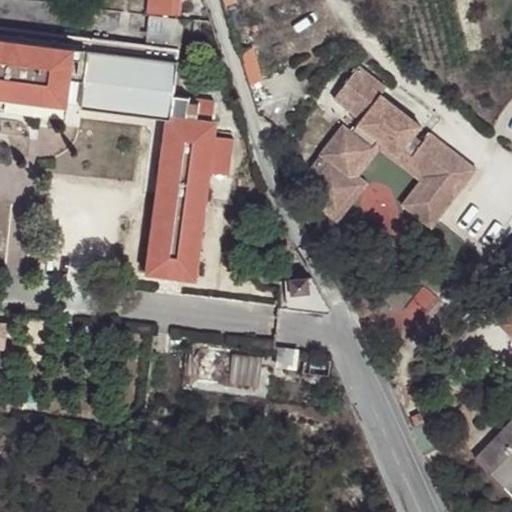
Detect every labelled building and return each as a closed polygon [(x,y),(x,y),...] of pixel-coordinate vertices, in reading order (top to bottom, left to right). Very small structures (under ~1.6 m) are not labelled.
[(175,0),(149,0),(149,13),(175,14),(175,0)] [(178,48),(182,20),(150,16),(147,43),(178,48)] [(131,56),(133,44),(0,26),(0,37),(73,47),(89,50),(131,56)] [(0,37),(0,96),(48,103),(66,106),(71,72),(73,47),(0,37)] [(133,44),(131,56),(176,62),(177,50),(133,44)] [(237,49),(249,86),(262,78),(251,45),(237,49)] [(71,72),(86,74),(89,50),(73,47),(71,72)] [(81,107),(169,119),(172,96),(176,62),(131,56),(89,50),(86,74),(81,107)] [(353,101),(347,108),(360,118),(351,130),(342,124),(305,174),(314,181),(306,190),(327,206),(336,213),(359,184),(351,177),(378,141),(429,180),(412,203),(413,213),(426,223),(435,222),(454,196),(453,186),(460,177),(466,182),(476,168),(430,132),(423,142),(412,133),(420,125),(379,94),(371,87),(376,80),(357,65),(338,90),(353,101)] [(385,86),(376,80),(371,87),(379,94),(385,86)] [(333,97),(347,108),(353,101),(338,90),(333,97)] [(172,96),(169,119),(163,178),(205,183),(208,168),(220,170),(226,169),(229,164),(230,143),(221,141),(210,140),(213,101),(172,96)] [(65,114),(66,106),(48,103),(46,111),(65,114)] [(430,132),(420,125),(412,133),(423,142),(430,132)] [(221,141),(230,143),(231,136),(222,134),(221,141)] [(336,213),(327,206),(323,211),(338,223),(368,183),(359,176),(380,150),(419,181),(402,204),(413,213),(412,203),(429,180),(378,141),(351,177),(359,184),(336,213)] [(454,196),(466,182),(460,177),(453,186),(454,196)] [(205,183),(163,178),(157,178),(146,275),(197,281),(210,184),(205,183)] [(511,247),(494,268),(511,282),(511,247)] [(331,313),(312,277),(304,278),(298,279),(288,280),(287,309),(326,314),(331,313)] [(511,306),(499,319),(511,331),(511,306)] [(0,348),(5,349),(8,323),(0,322),(0,348)] [(297,374),(299,351),(282,349),(279,372),(297,374)] [(306,361),(305,372),(329,374),(330,363),(306,361)] [(511,421),(476,458),(507,487),(511,481),(511,421)] [(412,432),(424,456),(438,450),(426,425),(412,432)]
